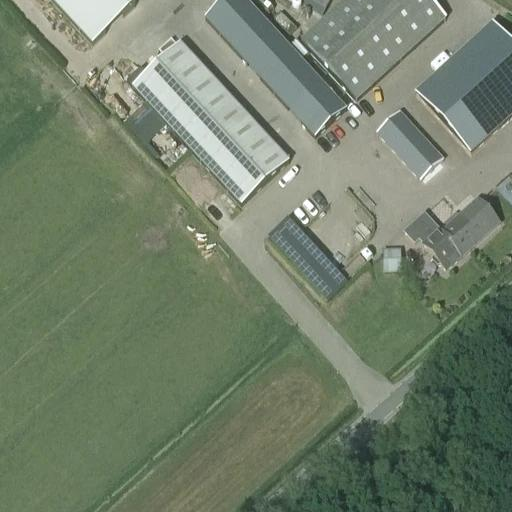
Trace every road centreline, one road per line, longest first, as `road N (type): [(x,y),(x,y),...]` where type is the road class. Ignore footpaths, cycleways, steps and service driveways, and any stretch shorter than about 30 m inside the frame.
road 1 (unknown): [(18,0),(69,57),(100,71),(117,68),(152,40),(186,40),(319,185)]
road 2 (tertiary): [(271,511),(511,296)]
road 3 (unknown): [(319,185),(277,210),(255,250),(266,278),(386,408)]
road 4 (unknown): [(444,0),(456,33),(375,120),(365,177)]
road 5 (unknown): [(319,185),(365,177),(446,195),(511,173)]
